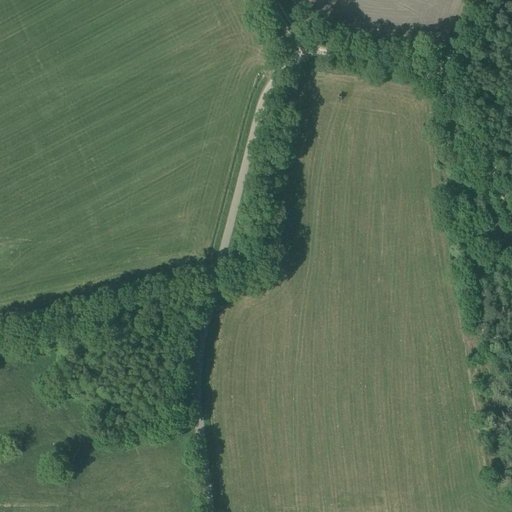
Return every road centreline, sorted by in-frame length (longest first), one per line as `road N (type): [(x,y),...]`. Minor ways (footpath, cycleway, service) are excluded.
road 1 (unclassified): [(210,289),(266,95),(304,50)]
road 2 (unclassified): [(209,511),(196,398),(210,289)]
road 3 (unclassified): [(0,337),(210,289)]
road 4 (track): [(511,216),(434,69)]
road 5 (track): [(304,50),(434,69)]
